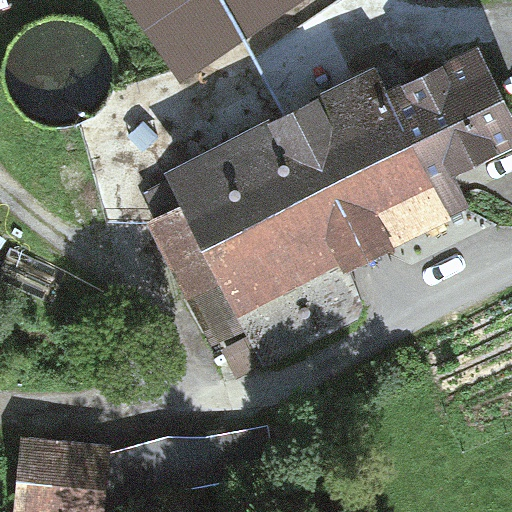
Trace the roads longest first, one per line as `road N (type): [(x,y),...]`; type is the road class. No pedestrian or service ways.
road 1 (track): [(0,404),(55,410),(242,392),(289,375)]
road 2 (track): [(511,264),(289,375)]
